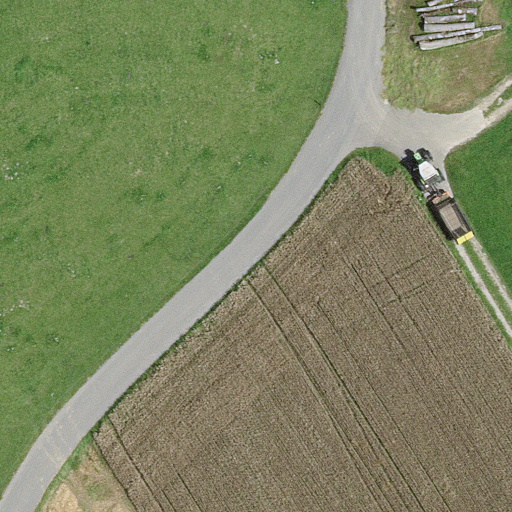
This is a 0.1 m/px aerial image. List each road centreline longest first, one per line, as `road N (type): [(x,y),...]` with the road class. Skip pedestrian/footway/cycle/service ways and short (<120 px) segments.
road 1 (track): [(356,112),(296,208),(73,430),(22,511)]
road 2 (track): [(414,150),(511,331)]
